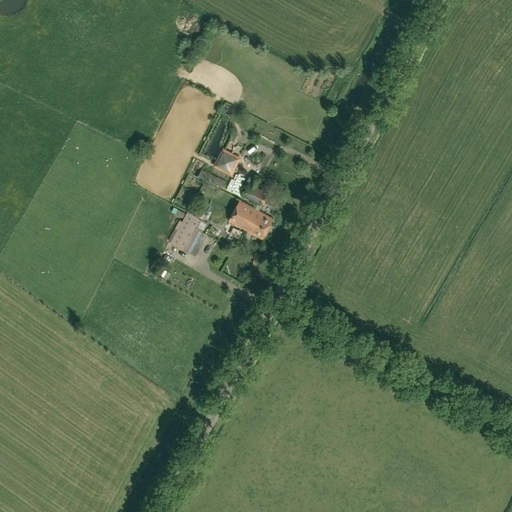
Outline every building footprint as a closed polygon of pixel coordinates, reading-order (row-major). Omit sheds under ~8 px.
[(222,148),(213,166),(231,176),(241,158),(222,148)] [(224,180),(202,170),(199,176),(221,186),(224,180)] [(243,196),(262,206),(269,194),(257,187),(261,180),(254,176),(250,183),(243,196)] [(251,219),(257,210),(241,200),(229,221),(245,230),(251,219)] [(195,216),(189,212),(172,243),(190,253),(207,222),(204,221),(209,212),(200,207),(195,216)] [(274,219),(257,210),(251,219),(245,230),(262,240),(274,219)]
